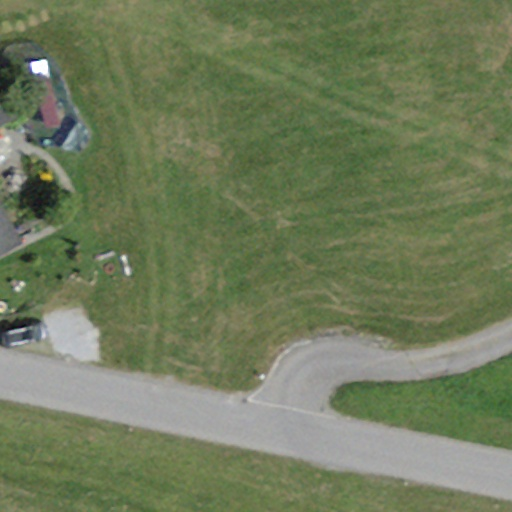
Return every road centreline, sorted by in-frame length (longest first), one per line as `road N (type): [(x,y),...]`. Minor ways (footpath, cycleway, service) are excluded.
road 1 (tertiary): [(511,479),(288,445),(0,372)]
road 2 (track): [(288,445),(314,390),(361,371),(463,359),(511,342)]
